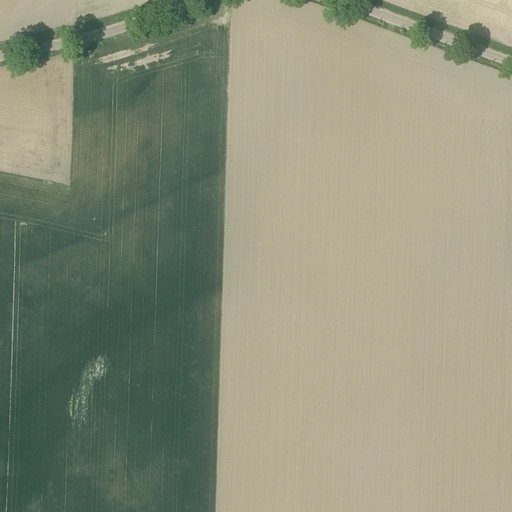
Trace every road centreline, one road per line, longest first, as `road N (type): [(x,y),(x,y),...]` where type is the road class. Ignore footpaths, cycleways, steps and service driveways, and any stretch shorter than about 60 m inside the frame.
road 1 (tertiary): [(199,0),(0,57)]
road 2 (tertiary): [(511,65),(333,0)]
